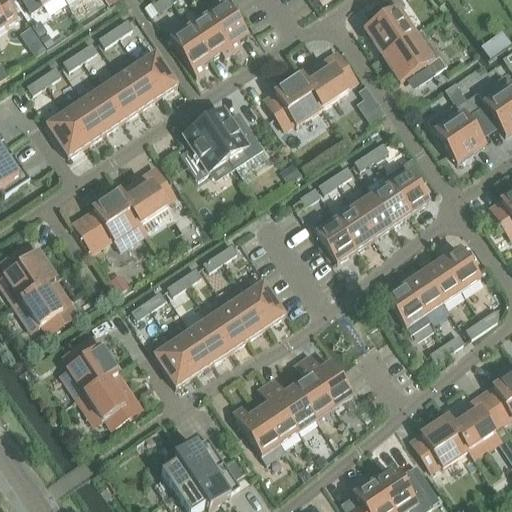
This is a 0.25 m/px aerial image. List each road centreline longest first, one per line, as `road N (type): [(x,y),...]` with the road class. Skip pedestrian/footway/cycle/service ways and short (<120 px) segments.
road 1 (residential): [(451,205),(337,32),(316,29),(0,235)]
road 2 (residential): [(103,461),(323,321),(454,216)]
road 3 (residential): [(284,511),(511,327)]
